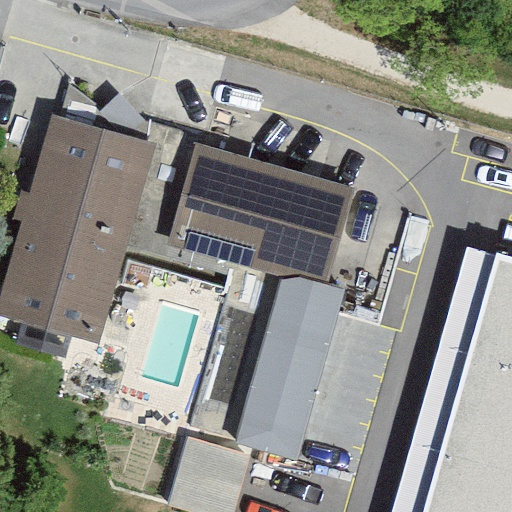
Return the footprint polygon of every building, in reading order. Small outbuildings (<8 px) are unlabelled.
[(149,138),(47,111),(25,193),(15,190),(8,218),(18,220),(0,286),(0,321),(93,346),(149,138)] [(342,186),(187,145),(160,245),(236,265),(314,287),(342,186)] [(511,511),(511,243),(496,239),(420,511),(511,511)] [(266,452),(314,287),(236,265),(188,429),(266,452)] [(355,511),(364,477),(288,458),(274,511),(355,511)]
